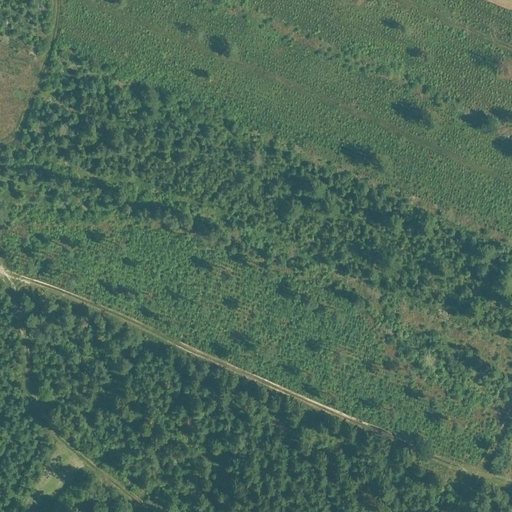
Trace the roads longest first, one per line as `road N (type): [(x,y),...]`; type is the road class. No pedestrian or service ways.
road 1 (track): [(0,269),(511,482)]
road 2 (track): [(11,275),(33,394),(50,429),(76,465),(135,511)]
road 3 (track): [(0,147),(30,103),(56,0)]
